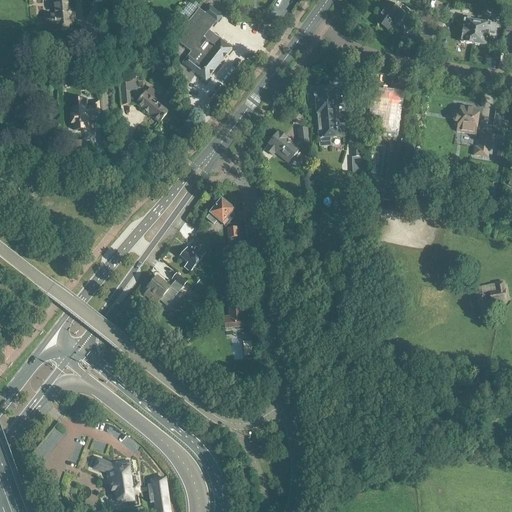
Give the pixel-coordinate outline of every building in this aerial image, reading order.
[(47,28),(57,28),(57,30),(72,28),(69,0),(54,0),(56,16),(46,17),(47,28)] [(384,0),(388,3),(375,21),(388,30),(401,12),(397,9),(402,2),(399,0),(384,0)] [(199,8),(175,39),(191,53),(209,31),(216,23),(217,24),(223,16),(209,6),(204,12),(199,8)] [(473,45),(473,44),(476,22),(469,21),(470,18),(459,17),(457,27),(463,28),(460,42),(473,45)] [(473,44),(474,44),(475,46),(479,46),(481,45),(486,46),(489,32),(495,33),(496,23),(485,21),(484,24),(476,22),(473,44)] [(172,27),(163,26),(162,36),(171,37),(172,27)] [(232,49),(209,31),(191,53),(183,63),(206,82),(232,49)] [(23,60),(3,57),(2,69),(22,72),(23,60)] [(122,106),(131,105),(129,77),(120,78),(122,106)] [(340,88),(311,91),(312,91),(312,98),(316,97),(317,112),(320,111),(321,113),(330,112),(338,112),(339,112),(350,111),(350,101),(342,102),(343,107),(339,107),(338,97),(341,96),(340,88)] [(135,104),(159,123),(170,110),(146,91),(135,104)] [(92,101),(93,107),(87,107),(86,92),(72,93),(73,115),(71,115),(72,124),(74,124),(74,130),(94,129),(93,122),(89,122),(88,115),(100,114),(99,100),(92,101)] [(370,105),(373,105),(373,106),(374,106),(373,114),(384,115),(381,130),(394,131),(397,110),(398,110),(398,109),(401,109),(403,98),(400,98),(400,97),(393,96),(393,95),(384,94),(384,95),(375,93),(375,94),(372,94),(370,105)] [(13,124),(16,104),(5,102),(2,122),(13,124)] [(480,110),(477,110),(477,109),(473,108),(473,109),(468,108),(467,107),(464,107),(463,107),(461,107),(459,115),(456,115),(454,116),(453,120),(455,123),(455,126),(458,126),(457,132),(476,135),(480,110)] [(320,111),(317,112),(318,126),(340,124),(339,112),(338,112),(330,112),(321,113),(320,111)] [(318,126),(320,139),(319,139),(319,148),(331,147),(330,138),(346,137),(345,124),(345,123),(344,123),(340,124),(318,126)] [(273,156),(276,152),(289,163),(300,150),(298,149),(301,145),(309,144),(308,128),(298,129),(300,140),(295,146),(288,140),(289,139),(279,130),(273,137),(274,138),(270,144),(265,150),(273,156)] [(478,147),(474,146),(473,156),(488,159),(491,137),(480,136),(478,147)] [(499,138),(497,153),(505,154),(507,139),(499,138)] [(399,179),(404,146),(394,144),(393,153),(391,153),(387,178),(399,179)] [(360,157),(358,157),(358,145),(352,145),(353,158),(352,158),(352,173),(361,173),(360,157)] [(234,210),(222,200),(206,219),(213,225),(217,220),(224,225),(228,220),(226,219),(234,210)] [(239,237),(238,228),(228,229),(230,245),(236,244),(236,237),(239,237)] [(188,263),(184,268),(191,273),(206,253),(201,250),(206,244),(200,239),(195,245),(193,243),(189,249),(188,248),(180,257),(188,263)] [(187,283),(177,274),(172,280),(175,282),(170,288),(157,277),(147,289),(149,290),(144,296),(156,305),(160,301),(167,307),(187,283)] [(210,286),(201,279),(195,286),(204,293),(210,286)] [(491,304),(507,301),(504,281),(494,283),(494,284),(480,287),(482,297),(486,296),(487,302),(491,301),(491,304)] [(486,308),(486,298),(477,298),(478,308),(486,308)] [(225,319),(226,329),(246,327),(244,317),(242,317),(241,306),(230,307),(231,318),(225,319)] [(180,344),(174,340),(171,344),(177,349),(180,344)] [(387,450),(392,458),(398,454),(393,446),(387,450)] [(112,464),(97,459),(93,468),(106,473),(107,473),(109,486),(111,486),(112,492),(116,492),(117,502),(134,499),(133,494),(148,491),(149,497),(154,497),(156,511),(157,511),(170,510),(164,472),(151,474),(151,478),(147,479),(148,485),(138,487),(137,480),(138,480),(138,477),(131,478),(129,468),(124,469),(123,463),(112,464)]
